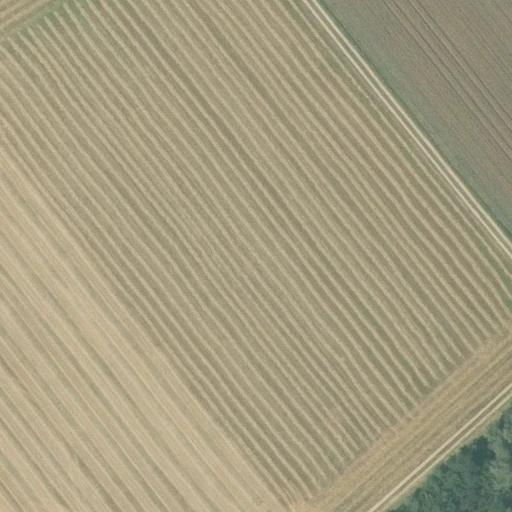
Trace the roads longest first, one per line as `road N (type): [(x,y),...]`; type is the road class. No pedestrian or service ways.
road 1 (track): [(299,0),(511,254)]
road 2 (track): [(511,387),(375,511)]
